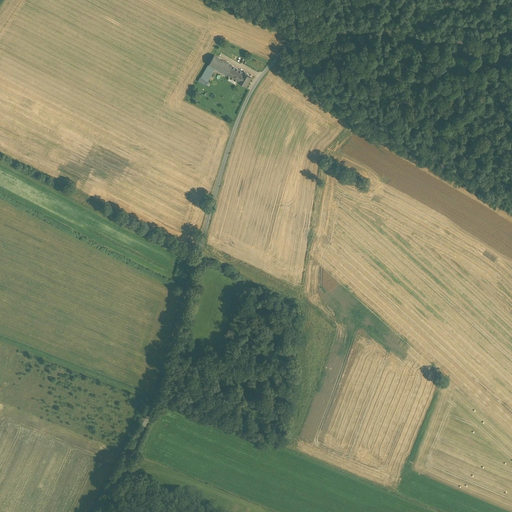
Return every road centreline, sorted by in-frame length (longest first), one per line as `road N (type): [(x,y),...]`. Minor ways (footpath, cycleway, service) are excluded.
road 1 (unclassified): [(100,511),(156,384),(239,114),(296,32)]
road 2 (unclassified): [(296,32),(376,33),(511,53)]
